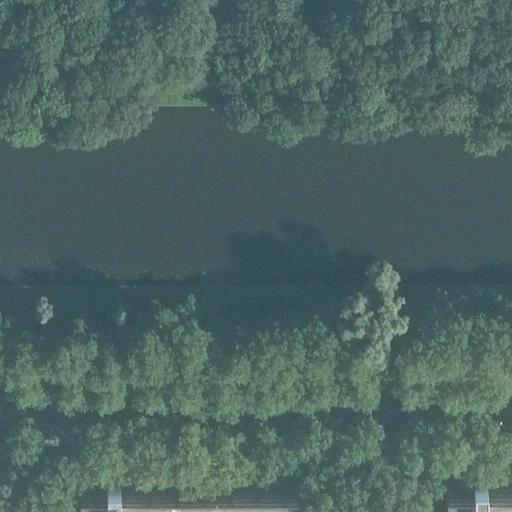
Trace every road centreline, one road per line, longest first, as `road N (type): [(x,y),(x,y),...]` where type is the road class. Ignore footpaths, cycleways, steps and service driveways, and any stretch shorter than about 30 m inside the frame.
road 1 (tertiary): [(0,420),(511,416)]
road 2 (tertiary): [(511,375),(0,372)]
